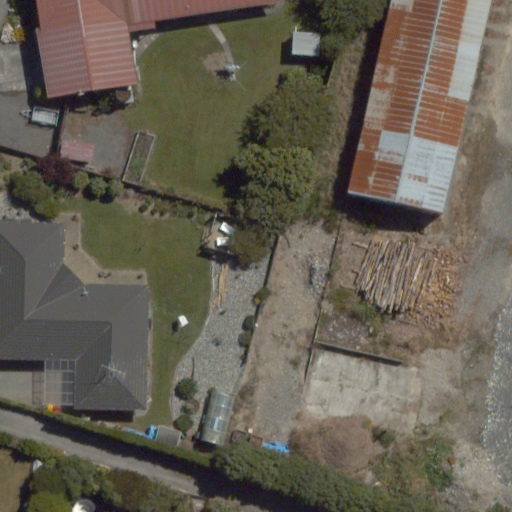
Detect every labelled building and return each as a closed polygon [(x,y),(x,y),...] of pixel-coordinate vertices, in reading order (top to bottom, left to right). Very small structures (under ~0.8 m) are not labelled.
[(276,0),(36,0),(49,96),(103,89),(138,84),(130,25),(277,6),(276,0)] [(494,0),(393,0),(350,195),(447,216),(494,0)] [(63,263),(64,224),(0,222),(0,357),(77,359),(76,407),(147,409),(150,286),(87,285),(63,263)] [(266,283),(203,275),(198,309),(261,317),(266,283)] [(415,316),(319,293),(307,342),(403,365),(415,316)] [(60,369),(9,366),(7,394),(58,397),(60,369)]
